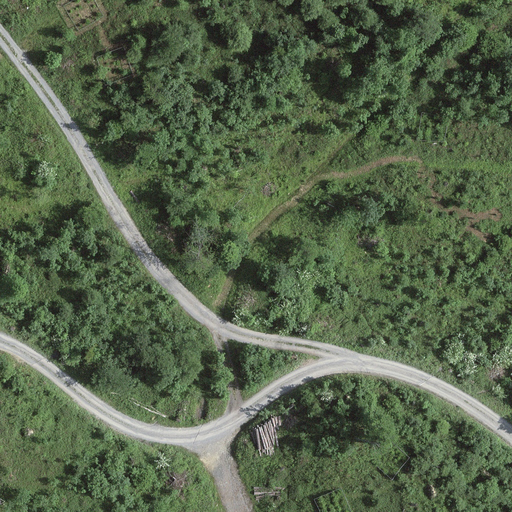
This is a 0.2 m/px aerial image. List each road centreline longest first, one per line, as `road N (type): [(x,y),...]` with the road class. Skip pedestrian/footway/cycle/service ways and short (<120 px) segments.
road 1 (track): [(358,359),(223,331),(187,295),(0,36)]
road 2 (track): [(0,342),(94,405),(163,438),(219,431),(293,375),(358,359)]
road 3 (track): [(358,359),(453,393),(511,436)]
